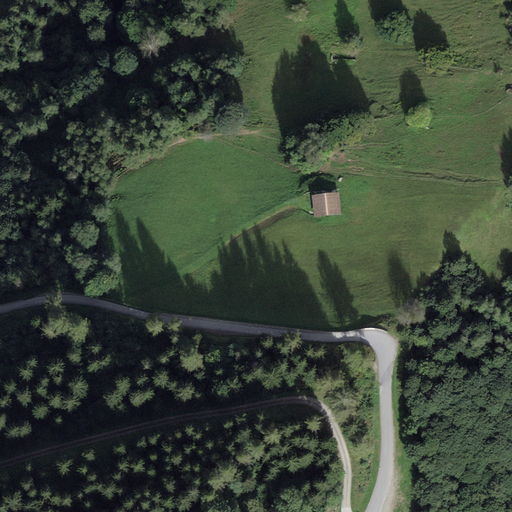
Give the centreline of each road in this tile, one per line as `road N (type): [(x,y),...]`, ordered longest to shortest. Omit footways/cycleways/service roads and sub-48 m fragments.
road 1 (unclassified): [(0,310),(33,302),(377,338),(387,350),(390,416),(371,511)]
road 2 (track): [(346,511),(342,442),(320,405),(303,399),(0,463)]
